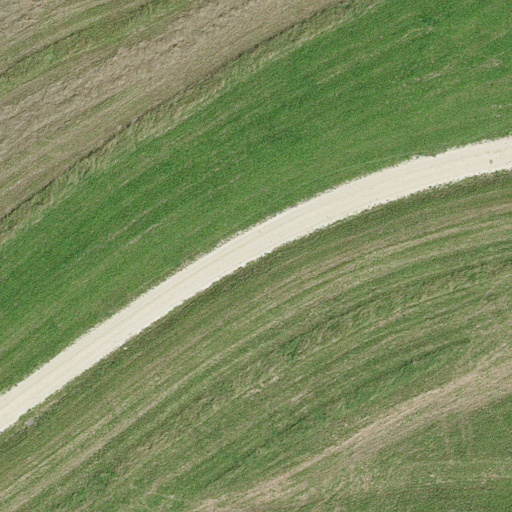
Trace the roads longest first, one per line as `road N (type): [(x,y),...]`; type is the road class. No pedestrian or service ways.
road 1 (track): [(0,416),(186,283),(323,205),(448,163),(511,154)]
road 2 (track): [(205,511),(292,488),(511,477)]
